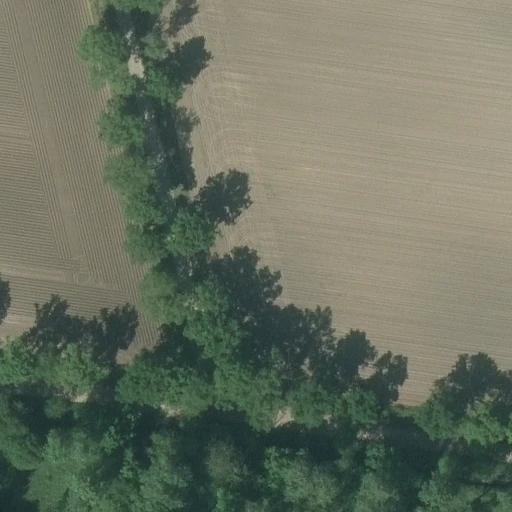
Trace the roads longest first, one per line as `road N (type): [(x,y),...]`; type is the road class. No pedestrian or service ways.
road 1 (track): [(0,386),(511,462)]
road 2 (unclassified): [(216,413),(118,0)]
